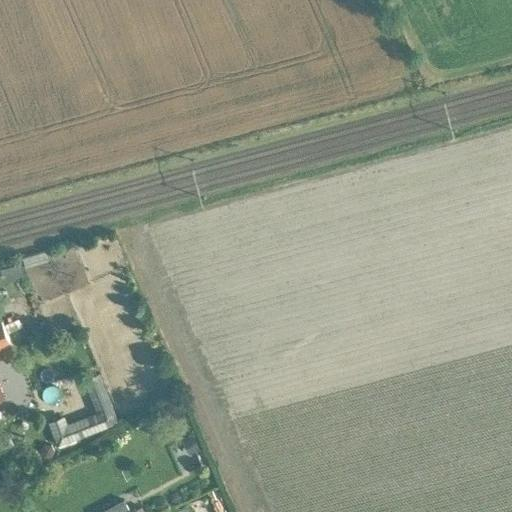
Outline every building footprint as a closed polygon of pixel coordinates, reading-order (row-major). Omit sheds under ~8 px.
[(21,255),(23,261),(24,265),(49,258),(46,248),(45,248),(21,255)] [(26,273),(24,265),(23,261),(0,266),(0,269),(2,279),(26,273)] [(11,342),(1,319),(0,319),(0,346),(1,346),(7,363),(18,358),(11,342)] [(86,438),(114,425),(109,414),(81,426),(86,438)] [(45,444),(40,450),(43,456),(50,457),(54,451),(51,445),(45,444)] [(125,500),(102,511),(128,511),(131,511),(125,500)]
